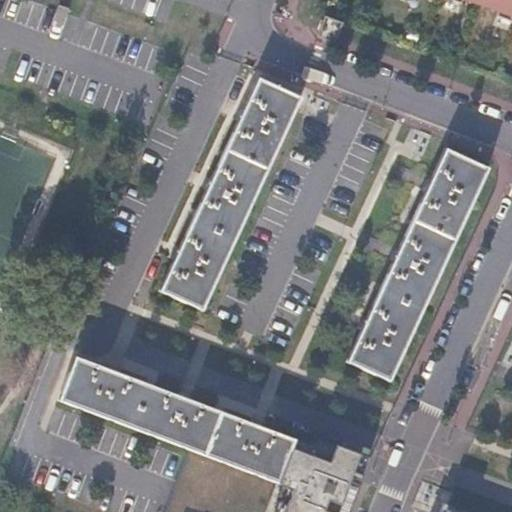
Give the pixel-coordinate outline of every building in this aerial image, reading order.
[(511,0),(416,0),(511,34),(511,0)] [(343,22),(324,15),(317,35),(336,42),(343,22)] [(201,309),(300,97),(259,78),(161,290),(201,309)] [(389,380),(487,169),(447,149),(348,361),(389,380)] [(347,511),(355,494),(344,490),(358,453),(333,444),(330,452),(292,438),(75,356),(59,398),(292,488),(286,503),(279,500),(274,511),(347,511)]
